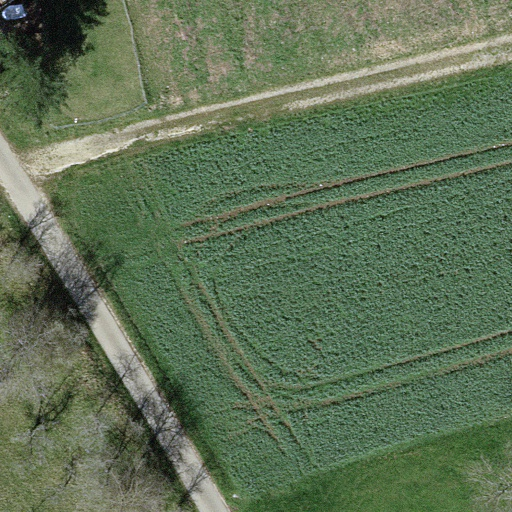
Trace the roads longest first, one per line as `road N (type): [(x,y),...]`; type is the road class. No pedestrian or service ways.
road 1 (track): [(12,189),(197,118),(511,47)]
road 2 (unclassified): [(210,511),(0,168)]
